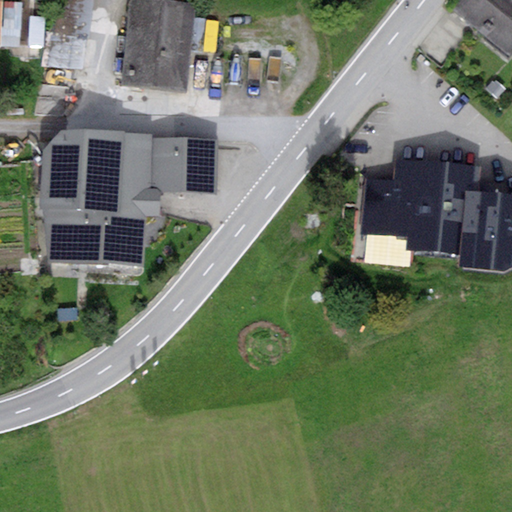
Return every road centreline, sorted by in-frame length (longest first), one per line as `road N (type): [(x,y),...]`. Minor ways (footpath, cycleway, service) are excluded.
road 1 (secondary): [(0,414),(103,372),(188,295),(321,140),(426,0)]
road 2 (track): [(0,133),(321,140)]
